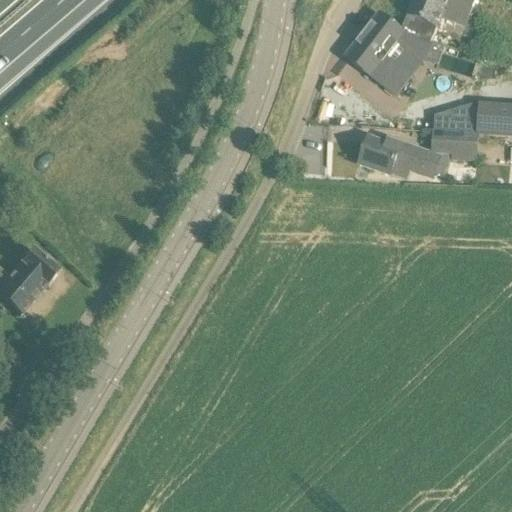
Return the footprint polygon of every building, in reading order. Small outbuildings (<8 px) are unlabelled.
[(423,0),(416,0),(406,26),(434,38),(442,19),(464,28),(475,0),(433,0),(432,3),(423,0)] [(434,38),(406,26),(403,34),(380,17),(347,60),(386,90),(391,94),(398,85),(395,83),(402,75),(386,64),(400,46),(427,57),(434,38)] [(511,107),(481,106),(480,137),(511,139),(511,107)] [(480,137),(434,135),(432,158),(439,161),(451,162),(451,166),(478,167),(480,137)] [(388,143),(386,148),(369,142),(360,166),(406,182),(411,168),(434,176),(439,161),(432,158),(388,143)] [(0,272),(0,300),(22,319),(47,289),(48,290),(60,276),(34,253),(10,281),(0,272)]
